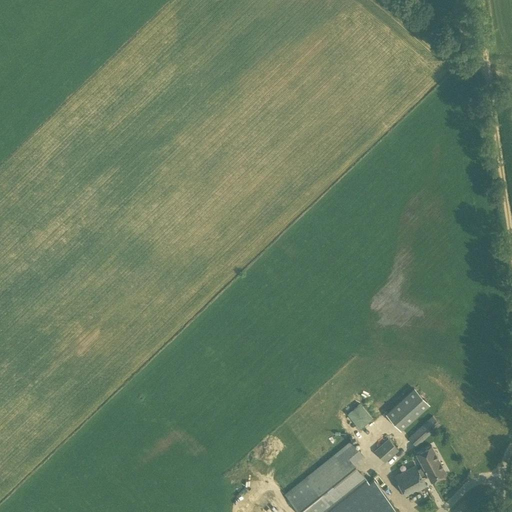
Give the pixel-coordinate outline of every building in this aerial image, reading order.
[(430,404),(415,388),(386,414),(401,430),(430,404)] [(359,428),(370,419),(359,404),(347,414),(359,428)] [(417,447),(441,425),(432,416),(408,438),(417,447)] [(385,462),(399,450),(389,438),(375,450),(385,462)] [(332,511),(369,483),(356,466),(365,458),(351,441),(285,494),(299,511),(332,511)] [(418,469),(422,477),(427,474),(431,481),(446,473),(431,445),(416,454),(423,466),(418,469)] [(422,477),(418,469),(416,465),(395,477),(406,497),(427,486),(422,477)] [(399,511),(373,479),(369,483),(332,511),(399,511)]
